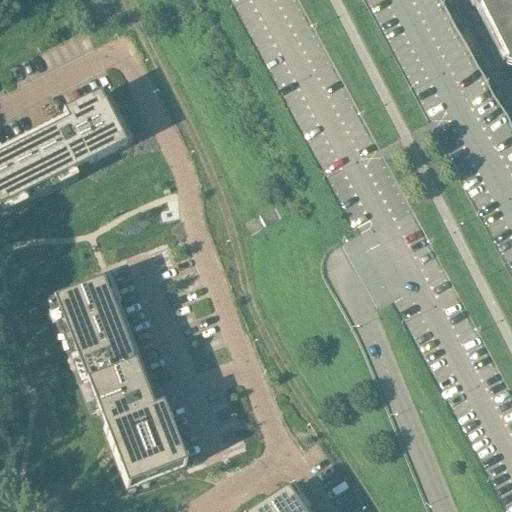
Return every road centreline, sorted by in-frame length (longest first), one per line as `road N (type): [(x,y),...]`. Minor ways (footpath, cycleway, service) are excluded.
road 1 (track): [(372,511),(249,316),(202,161),(122,0)]
road 2 (residential): [(0,110),(109,55),(124,57),(182,169),(193,233),(285,454)]
road 3 (residential): [(442,511),(353,292),(361,276),(398,255)]
